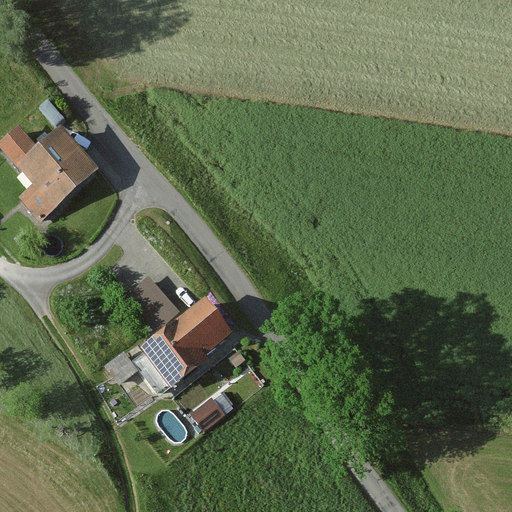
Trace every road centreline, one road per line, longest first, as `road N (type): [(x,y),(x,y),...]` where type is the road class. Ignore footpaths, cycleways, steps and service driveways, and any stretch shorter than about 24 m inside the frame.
road 1 (unclassified): [(148,176),(241,288),(393,511)]
road 2 (track): [(130,511),(103,416),(24,288),(0,270)]
road 3 (unclassified): [(5,0),(148,176)]
road 4 (residential): [(148,176),(98,246),(24,288)]
